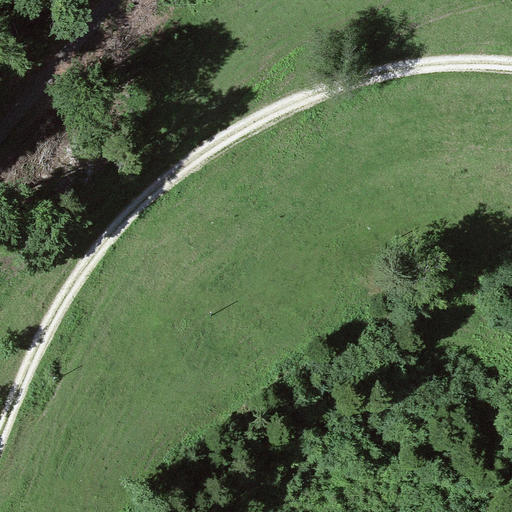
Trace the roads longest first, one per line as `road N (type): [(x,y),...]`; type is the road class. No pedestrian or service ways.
road 1 (track): [(0,434),(44,328),(83,269),(138,201),(180,166),(331,86),(404,64),(511,62)]
road 2 (unclassified): [(0,133),(118,0)]
